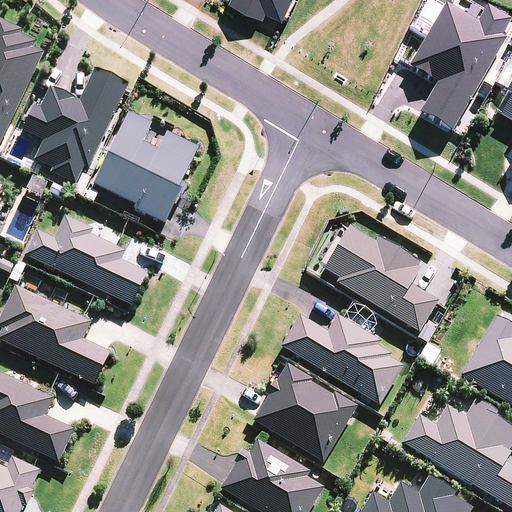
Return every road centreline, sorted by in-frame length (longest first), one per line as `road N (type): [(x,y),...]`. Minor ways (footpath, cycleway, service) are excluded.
road 1 (residential): [(306,124),(118,511)]
road 2 (residential): [(306,124),(511,247)]
road 3 (residential): [(111,0),(306,124)]
